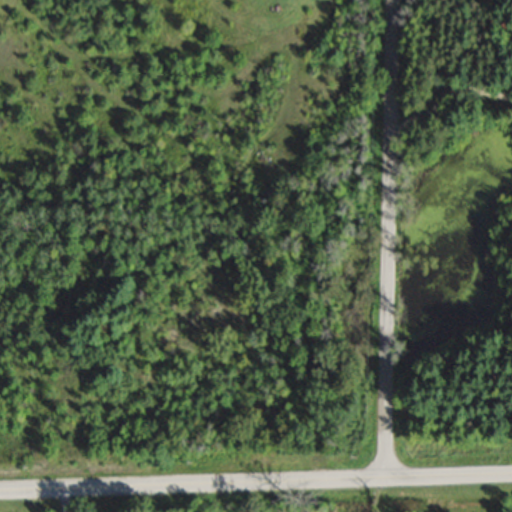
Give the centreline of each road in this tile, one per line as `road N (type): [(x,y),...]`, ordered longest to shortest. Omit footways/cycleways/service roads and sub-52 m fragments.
road 1 (tertiary): [(0,492),(511,475)]
road 2 (residential): [(386,478),(391,0)]
